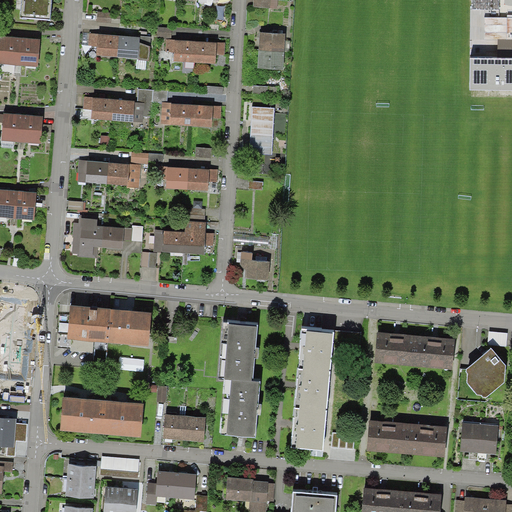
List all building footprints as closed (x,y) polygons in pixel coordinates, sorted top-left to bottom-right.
[(22,0),(22,15),(51,16),(52,0),(22,0)] [(471,0),(472,9),(499,9),(499,0),(471,0)] [(120,14),(98,12),(97,21),(119,23),(120,14)] [(511,39),(511,17),(485,17),(485,39),(511,39)] [(171,28),(158,27),(157,38),(171,38),(171,28)] [(286,32),(261,31),(258,67),(284,68),(286,32)] [(40,36),(0,33),(0,61),(38,64),(40,36)] [(117,56),(119,36),(90,34),(89,45),(98,46),(97,55),(117,56)] [(141,37),(119,36),(117,56),(138,58),(138,60),(149,61),(151,37),(141,36),(141,37)] [(195,62),(196,41),(167,39),(166,51),(175,52),(175,61),(195,62)] [(225,43),(196,41),(195,62),(215,63),(216,54),(224,55),(225,43)] [(470,90),(511,90),(511,58),(470,58),(470,90)] [(137,101),(114,99),(112,120),(143,122),(143,116),(151,116),(152,102),(153,90),(138,89),(137,101)] [(168,91),(153,90),(152,102),(163,103),(167,103),(168,91)] [(112,120),(114,99),(85,96),(84,108),(93,109),(92,118),(112,120)] [(190,126),(192,105),(167,103),(163,103),(161,124),(190,126)] [(221,107),(192,105),(190,126),(211,127),(211,118),(220,118),(221,107)] [(275,108),(252,107),(249,153),(272,154),(275,108)] [(4,113),(2,141),(41,144),(43,116),(4,113)] [(110,135),(100,134),(100,144),(110,144),(110,135)] [(213,147),(196,146),(195,157),(212,158),(213,147)] [(148,153),(132,152),(131,162),(148,163),(148,161),(148,153)] [(163,154),(148,153),(148,161),(163,162),(163,154)] [(107,183),(108,162),(80,161),(78,181),(107,183)] [(141,165),(108,162),(107,183),(128,185),(128,187),(139,188),(141,165)] [(187,189),(189,168),(160,166),(159,178),(168,179),(167,188),(187,189)] [(218,170),(189,168),(187,189),(208,190),(208,181),(217,181),(218,170)] [(263,181),(249,180),(248,188),(263,189),(263,181)] [(35,193),(0,189),(0,216),(33,219),(35,193)] [(83,202),(69,201),(68,209),(83,210),(83,202)] [(101,247),(103,227),(96,226),(97,220),(79,218),(79,223),(74,223),(72,255),(97,257),(97,247),(101,247)] [(184,231),(167,231),(165,251),(205,254),(206,233),(207,222),(185,221),(184,231)] [(132,229),(103,227),(101,247),(122,249),(122,240),(142,241),(143,226),(132,226),(132,229)] [(215,233),(206,233),(205,254),(214,254),(215,233)] [(157,253),(143,252),(142,265),(156,267),(157,253)] [(268,280),(270,262),(252,260),(253,253),(242,252),(240,264),(246,269),(245,278),(268,280)] [(153,309),(71,303),(69,336),(151,342),(153,309)] [(260,323),(225,319),(220,375),(227,376),(255,379),(260,323)] [(336,330),(307,328),(298,445),(327,447),(336,330)] [(361,332),(336,330),(335,347),(360,349),(361,332)] [(456,338),(379,332),(376,362),(453,368),(456,338)] [(507,334),(489,332),(488,344),(506,346),(507,334)] [(506,365),(491,348),(467,369),(467,371),(468,373),(467,383),(477,395),(481,394),(483,396),(486,397),(504,382),(506,365)] [(227,376),(222,431),(257,435),(262,380),(255,379),(227,376)] [(167,386),(158,385),(157,401),(166,402),(167,386)] [(145,402),(64,396),(61,429),(143,435),(145,402)] [(208,416),(166,412),(164,437),(206,440),(208,416)] [(18,419),(0,417),(0,440),(16,442),(18,419)] [(450,425),(370,419),(368,449),(447,455),(450,425)] [(501,423),(463,420),(461,449),(499,452),(501,423)] [(26,447),(13,446),(13,455),(25,455),(26,447)] [(140,459),(102,455),(101,469),(139,472),(140,459)] [(12,461),(5,461),(4,470),(12,471),(12,461)] [(97,464),(69,462),(67,495),(94,497),(97,464)] [(198,473),(159,470),(157,494),(195,497),(198,473)] [(270,482),(228,478),(226,496),(268,500),(270,482)] [(335,511),(338,490),(292,485),(289,511),(335,511)] [(135,511),(138,488),(106,486),(104,511),(135,511)] [(441,511),(443,491),(363,486),(360,511),(441,511)] [(511,511),(511,502),(507,502),(507,497),(465,494),(464,499),(455,499),(453,511),(511,511)] [(93,511),(94,507),(66,503),(65,511),(93,511)]
